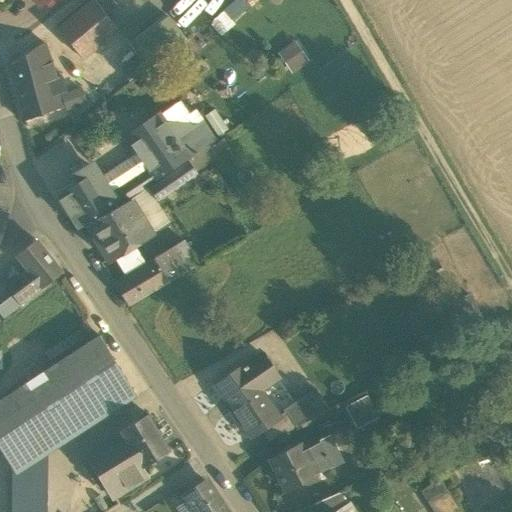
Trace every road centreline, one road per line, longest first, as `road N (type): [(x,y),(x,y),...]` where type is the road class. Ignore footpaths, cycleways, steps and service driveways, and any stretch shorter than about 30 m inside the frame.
road 1 (track): [(511,283),(345,0)]
road 2 (residential): [(27,192),(208,457)]
